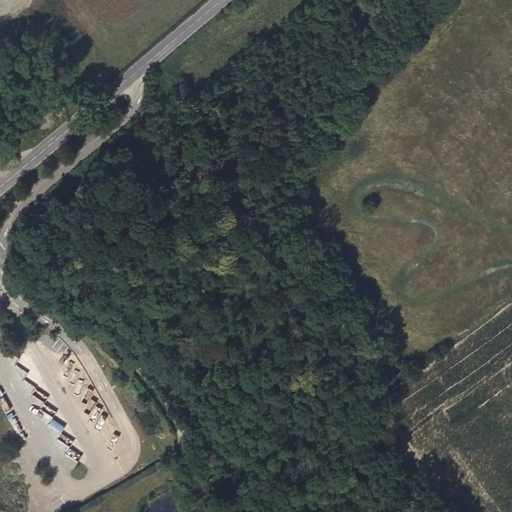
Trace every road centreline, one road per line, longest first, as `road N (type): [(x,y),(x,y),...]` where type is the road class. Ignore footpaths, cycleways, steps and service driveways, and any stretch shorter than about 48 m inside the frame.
road 1 (track): [(0,257),(116,346),(177,423),(196,511)]
road 2 (tertiary): [(0,191),(213,0)]
